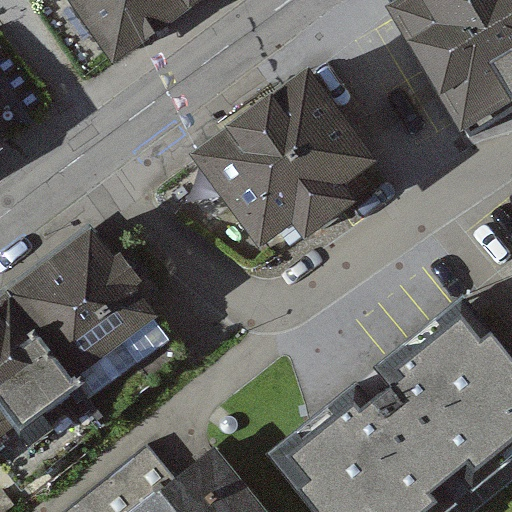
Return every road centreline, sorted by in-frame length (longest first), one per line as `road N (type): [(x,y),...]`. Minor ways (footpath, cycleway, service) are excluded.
road 1 (residential): [(84,156),(119,198),(259,319),(425,216)]
road 2 (secondary): [(294,0),(84,156)]
road 3 (unclassified): [(511,316),(425,216)]
